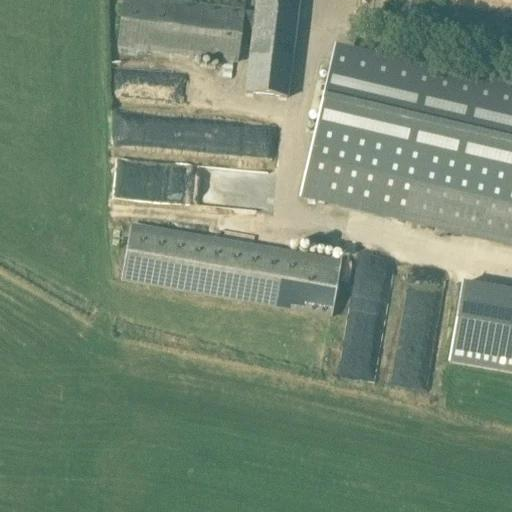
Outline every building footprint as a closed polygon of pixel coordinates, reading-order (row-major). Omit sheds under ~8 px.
[(137,0),(123,0),(117,50),(221,63),(232,65),(236,65),(242,13),(137,0)] [(299,0),(255,0),(244,94),(288,99),(299,0)] [(319,115),(299,199),(409,225),(511,248),(511,88),(430,70),(335,47),(333,55),(323,98),(319,115)] [(341,262),(131,225),(121,283),(331,320),(341,262)] [(511,291),(460,283),(446,366),(511,376),(511,291)]
